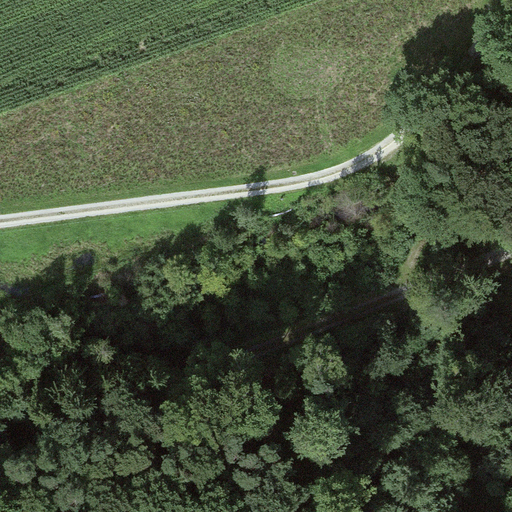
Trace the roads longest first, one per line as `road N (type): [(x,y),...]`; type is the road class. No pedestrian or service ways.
road 1 (track): [(0,221),(284,186),(377,155),(444,102),(502,0)]
road 2 (track): [(0,461),(511,249)]
